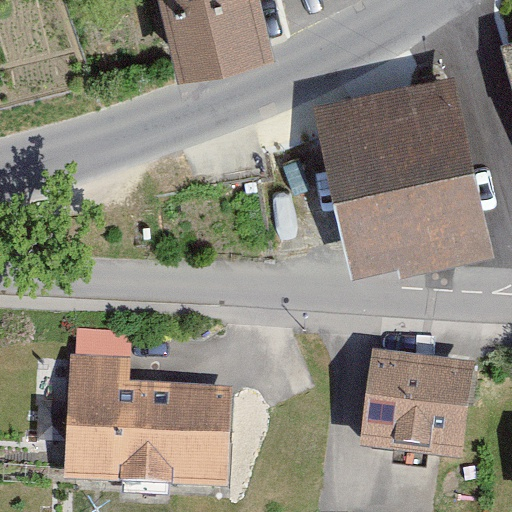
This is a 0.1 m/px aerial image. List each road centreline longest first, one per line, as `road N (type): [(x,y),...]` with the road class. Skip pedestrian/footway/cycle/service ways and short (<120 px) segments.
road 1 (residential): [(0,276),(511,298)]
road 2 (secondary): [(426,0),(283,77),(0,172)]
road 3 (residential): [(511,204),(454,0)]
